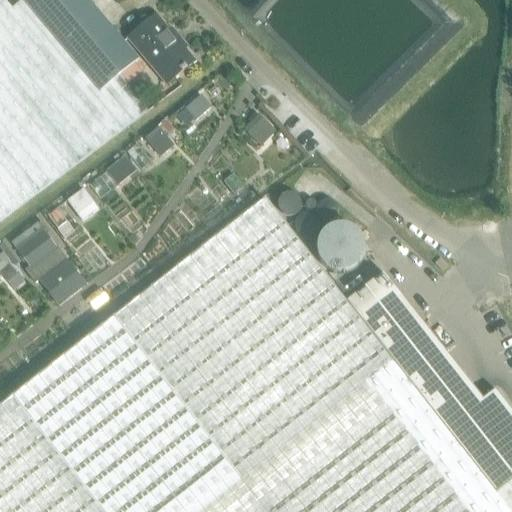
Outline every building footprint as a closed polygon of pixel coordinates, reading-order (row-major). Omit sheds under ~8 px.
[(21,3),(12,11),(2,0),(0,0),(0,223),(147,114),(118,79),(98,95),(21,3)] [(98,95),(118,79),(138,62),(85,0),(24,0),(21,3),(98,95)] [(156,18),(127,41),(166,88),(194,64),(156,18)] [(135,64),(118,79),(125,87),(143,73),(135,64)] [(215,88),(207,94),(211,100),(220,94),(215,88)] [(201,96),(185,110),(195,123),(212,108),(201,96)] [(258,115),(243,131),(252,139),(267,123),(258,115)] [(161,126),(169,136),(174,131),(166,122),(161,126)] [(191,125),(184,131),(188,136),(196,130),(191,125)] [(159,129),(145,141),(160,160),(174,148),(159,129)] [(137,146),(127,154),(141,171),(151,163),(137,146)] [(124,158),(106,172),(107,173),(118,186),(118,187),(136,173),(124,158)] [(107,173),(100,179),(111,192),(118,186),(107,173)] [(223,183),(233,196),(243,189),(232,176),(223,183)] [(89,186),(101,200),(111,192),(100,179),(99,178),(89,186)] [(84,190),(67,203),(77,216),(94,204),(84,190)] [(384,272),(345,304),(265,202),(0,410),(0,511),(510,511),(511,511),(511,410),(496,390),(483,399),(384,272)] [(47,217),(58,230),(67,223),(57,210),(47,217)] [(40,223),(11,245),(30,269),(26,272),(35,285),(40,282),(59,307),(85,286),(57,249),(59,247),(40,223)] [(3,253),(0,255),(0,260),(6,267),(9,265),(10,267),(12,265),(3,253)] [(0,272),(0,273),(7,283),(17,275),(10,267),(9,265),(6,267),(0,272)] [(15,292),(24,283),(21,279),(17,275),(7,283),(15,292)] [(100,290),(87,301),(95,311),(108,301),(100,290)]
